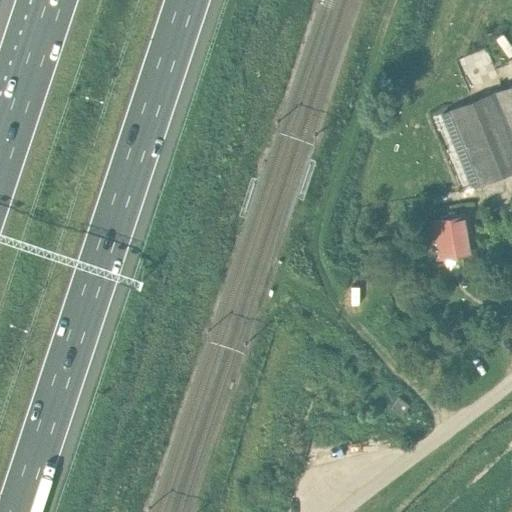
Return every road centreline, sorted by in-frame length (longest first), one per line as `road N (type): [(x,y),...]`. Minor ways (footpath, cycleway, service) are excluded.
road 1 (motorway): [(17,511),(186,0)]
road 2 (track): [(454,426),(339,308),(316,255),(319,215),(392,0)]
road 3 (unclassified): [(341,511),(511,382)]
road 4 (motorway): [(54,0),(0,166)]
